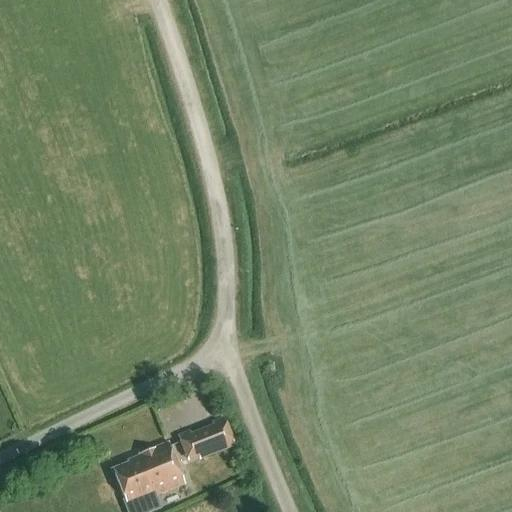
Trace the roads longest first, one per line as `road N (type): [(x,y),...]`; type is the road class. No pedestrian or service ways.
road 1 (track): [(157,0),(219,206),(222,350),(287,511)]
road 2 (unclassified): [(0,456),(222,350)]
